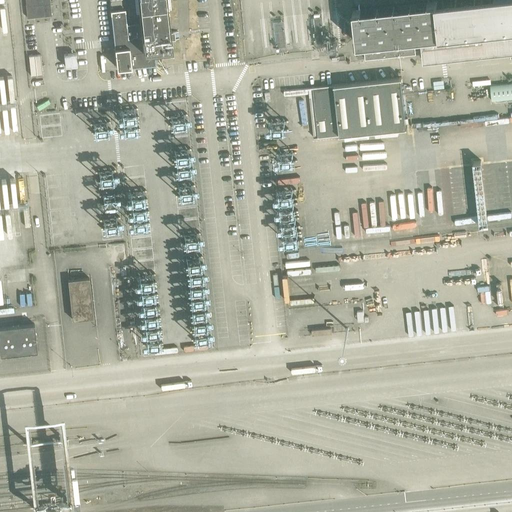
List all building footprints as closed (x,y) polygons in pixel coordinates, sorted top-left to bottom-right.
[(51,15),(49,0),(24,0),(27,18),(51,15)] [(172,44),(167,0),(110,0),(118,63),(157,59),(155,46),(172,44)] [(511,0),(464,0),(349,13),(352,46),(361,45),(363,58),(419,53),(420,62),(511,51),(511,0)] [(75,54),(64,55),(65,67),(76,66),(75,54)] [(402,78),(309,88),(314,137),(407,127),(402,78)] [(492,98),(511,97),(511,83),(492,84),(492,98)] [(230,96),(218,97),(220,116),(232,115),(230,96)] [(441,172),(420,173),(420,182),(438,182),(439,191),(441,191),(441,172)] [(420,201),(396,203),(398,230),(422,229),(422,224),(432,223),(432,221),(422,222),(420,201)] [(305,233),(307,246),(330,243),(329,233),(321,234),(321,233),(309,235),(309,232),(305,233)] [(94,315),(89,276),(69,278),(73,318),(94,315)] [(33,322),(0,325),(0,354),(36,350),(33,322)]
